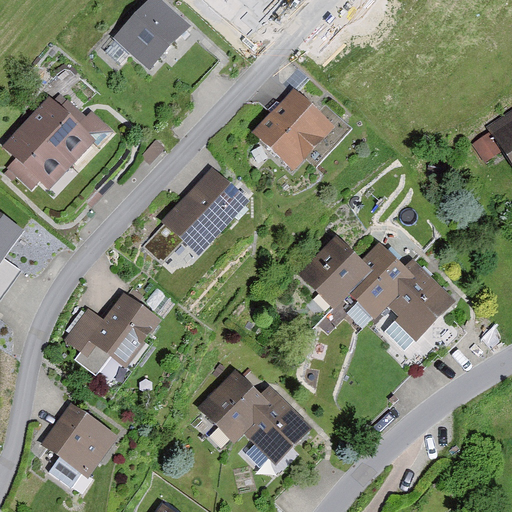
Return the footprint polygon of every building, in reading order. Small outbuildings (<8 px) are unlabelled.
[(198,28),(166,0),(157,0),(121,41),(158,74),(198,28)] [(346,125),(302,87),(261,135),(306,172),(346,125)] [(55,95),(9,148),(20,157),(10,169),(36,192),(47,180),(61,192),(116,129),(92,108),(82,118),(55,95)] [(511,110),(489,125),(494,133),(476,144),(489,165),(509,151),(511,155),(511,110)] [(258,202),(221,167),(146,248),(165,265),(188,241),(206,257),(258,202)] [(0,258),(21,230),(0,214),(0,258)] [(363,267),(339,244),(299,285),(334,319),(349,304),(377,330),(385,322),(417,353),(458,310),(414,268),(407,275),(380,250),(363,267)] [(90,306),(66,340),(94,359),(103,347),(137,372),(172,323),(129,293),(109,320),(90,306)] [(259,398),(235,376),(198,417),(237,453),(246,442),(280,473),(314,435),(264,391),(259,398)] [(78,403),(48,443),(96,479),(126,440),(78,403)]
